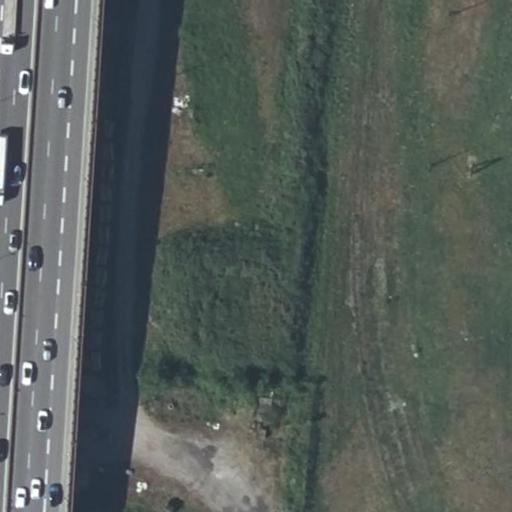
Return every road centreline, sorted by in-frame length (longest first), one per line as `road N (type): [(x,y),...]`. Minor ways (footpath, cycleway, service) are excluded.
road 1 (trunk): [(43,511),(80,0)]
road 2 (trunk): [(24,0),(0,354)]
